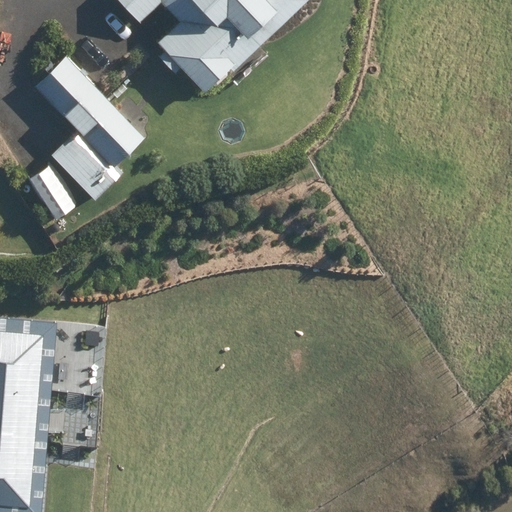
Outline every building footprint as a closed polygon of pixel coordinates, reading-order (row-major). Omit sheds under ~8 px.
[(114,0),(136,22),(158,1),(177,21),(154,43),(161,50),(155,56),(172,74),(177,68),(200,92),(226,67),(230,71),(303,0),(114,0)] [(31,86),(73,131),(48,155),(92,200),(122,171),(115,163),(141,138),(63,56),(31,86)] [(48,162),(25,177),(53,218),(76,204),(48,162)] [(34,511),(53,322),(0,317),(0,511),(34,511)] [(111,483),(115,437),(91,435),(87,481),(111,483)]
